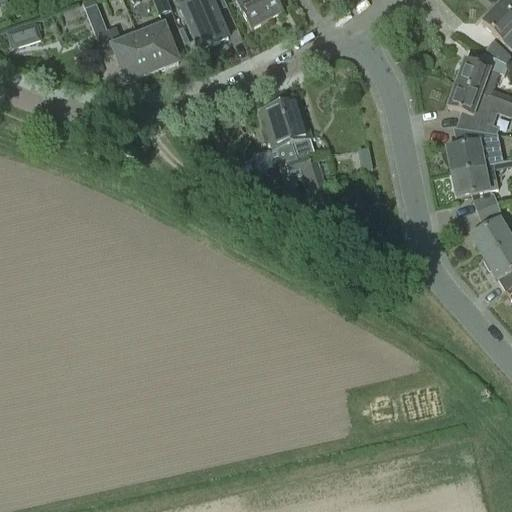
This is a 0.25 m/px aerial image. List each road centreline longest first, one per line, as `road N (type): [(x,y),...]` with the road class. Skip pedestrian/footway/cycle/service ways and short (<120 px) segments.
road 1 (residential): [(511,365),(429,267),(397,115),(380,71),(349,27)]
road 2 (residential): [(0,92),(46,110),(107,119),(172,112),(236,92),(349,27)]
